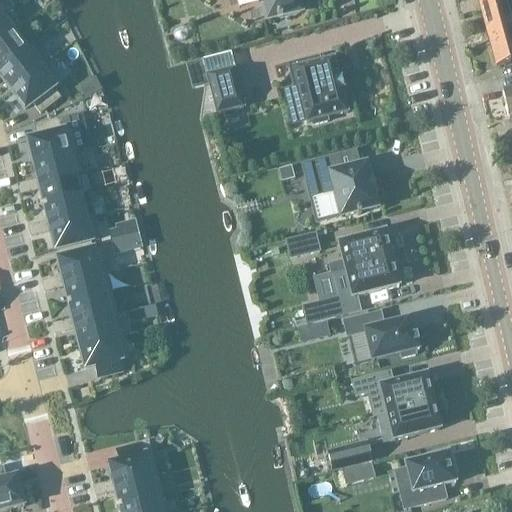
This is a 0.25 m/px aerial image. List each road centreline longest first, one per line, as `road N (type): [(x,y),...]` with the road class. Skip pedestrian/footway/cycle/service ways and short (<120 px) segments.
road 1 (tertiary): [(511,361),(424,0)]
road 2 (residential): [(56,511),(24,385)]
